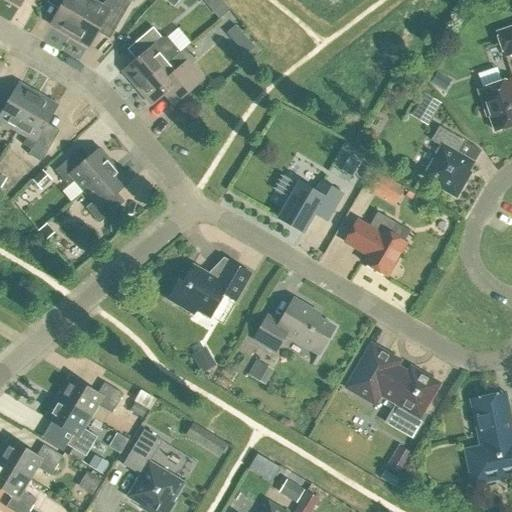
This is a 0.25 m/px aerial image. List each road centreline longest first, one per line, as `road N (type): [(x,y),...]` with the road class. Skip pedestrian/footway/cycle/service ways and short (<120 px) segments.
road 1 (residential): [(511,349),(488,369),(461,364),(187,206)]
road 2 (residential): [(187,206),(169,176),(64,71),(0,40)]
road 3 (residential): [(0,368),(187,206)]
road 4 (residential): [(511,177),(484,205),(472,274),(511,307)]
